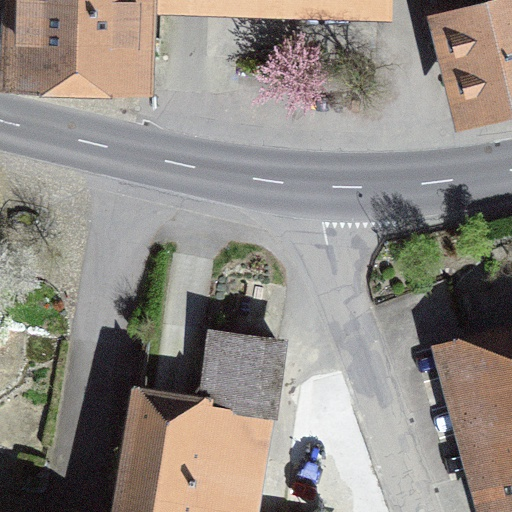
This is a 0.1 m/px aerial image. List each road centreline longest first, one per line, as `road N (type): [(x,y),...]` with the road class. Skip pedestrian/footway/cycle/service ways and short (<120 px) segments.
road 1 (unclassified): [(419,511),(348,310),(319,185)]
road 2 (secondary): [(319,185),(228,174),(0,121)]
road 3 (secondary): [(511,169),(387,186),(319,185)]
